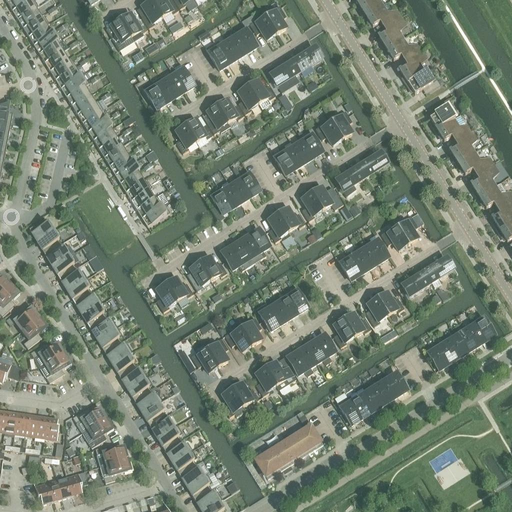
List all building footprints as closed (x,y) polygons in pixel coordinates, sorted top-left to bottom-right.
[(13,0),(7,4),(12,13),(32,0),(13,0)] [(17,21),(35,10),(35,11),(39,9),(33,0),(32,0),(12,13),(17,21)] [(152,3),(163,20),(171,15),(173,17),(179,13),(172,2),(167,5),(163,0),(157,0),(152,3)] [(194,1),(193,0),(174,0),(173,1),(180,12),(186,8),(184,6),(193,1),(194,1)] [(365,0),(366,1),(358,6),(360,9),(359,9),(363,18),(363,19),(383,7),(378,0),(365,0)] [(163,20),(152,3),(142,9),(147,17),(142,20),(149,31),(155,28),(153,25),(162,20),(162,21),(163,20)] [(381,24),(384,29),(402,18),(397,10),(387,14),(383,7),(363,19),(364,19),(370,27),(371,26),(372,29),(381,24)] [(266,19),(277,37),(286,31),(281,23),(286,20),(279,8),(273,12),(275,15),(267,20),(266,19)] [(35,10),(17,21),(23,30),(40,19),(35,11),(35,10)] [(135,45),(144,39),(143,36),(148,33),(141,22),(136,25),(130,16),(129,17),(130,17),(121,23),(121,22),(135,45)] [(28,39),(46,28),(49,26),(44,17),(40,19),(23,30),(28,39)] [(190,17),(185,20),(188,25),(193,22),(190,17)] [(384,52),(403,40),(399,34),(407,26),(402,18),(384,29),(387,34),(379,40),(381,42),(380,43),(384,52)] [(276,37),(277,37),(266,19),(257,25),(256,23),(250,26),(257,38),(262,34),(267,43),(268,42),(267,42),(276,36),(276,37)] [(111,40),(118,51),(120,54),(135,45),(121,22),(111,28),(116,36),(111,40)] [(46,28),(28,39),(34,47),(51,36),(46,28)] [(236,31),(233,33),(247,55),(257,49),(246,32),(240,36),(236,31)] [(34,47),(39,56),(57,45),(62,42),(56,33),(51,36),(34,47)] [(238,61),(247,55),(233,33),(231,35),(234,40),(227,44),(238,61)] [(163,40),(156,45),(159,50),(166,46),(163,40)] [(405,63),(407,61),(423,52),(418,44),(408,47),(403,40),(384,52),(385,53),(391,61),(392,60),(393,63),(401,58),(405,63)] [(229,67),(238,61),(227,44),(221,48),(218,43),(215,45),(229,67)] [(39,56),(44,65),(62,54),(57,45),(39,56)] [(206,50),(219,73),(229,67),(215,45),(206,50)] [(315,51),(293,65),(299,75),(321,61),(315,51)] [(423,52),(407,61),(405,63),(408,68),(400,73),(402,76),(401,77),(405,85),(405,86),(424,74),(420,67),(428,59),(423,52)] [(44,65),(50,73),(67,62),(62,54),(44,65)] [(67,62),(50,73),(55,82),(73,71),(76,69),(71,60),(67,62)] [(299,75),(293,65),(271,78),(277,89),(292,79),(298,76),(299,75)] [(76,69),(73,71),(55,82),(61,91),(82,77),(76,69)] [(230,87),(236,81),(227,70),(220,76),(230,87)] [(171,72),(185,95),(194,89),(183,72),(177,76),(174,71),(171,72)] [(185,95),(171,72),(168,74),(171,79),(165,83),(175,100),(185,95)] [(424,74),(405,86),(406,86),(412,94),(413,93),(414,96),(422,91),(426,97),(440,88),(434,79),(430,80),(425,73),(424,74)] [(84,89),(89,85),(83,76),(82,77),(61,91),(66,99),(84,88),(84,89)] [(298,76),(292,79),(296,85),(297,84),(301,81),(298,76)] [(175,100),(165,83),(162,78),(152,84),(166,106),(175,100)] [(257,84),(249,89),(248,90),(259,106),(258,106),(259,107),(259,106),(262,111),(271,105),(270,103),(275,99),(268,88),(263,92),(258,83),(257,83),(257,84)] [(314,83),(307,87),(311,93),(318,89),(314,83)] [(166,106),(152,84),(149,86),(153,91),(146,95),(157,112),(166,106)] [(84,88),(66,99),(72,108),(89,97),(84,89),(84,88)] [(250,111),(258,106),(259,106),(248,90),(249,89),(248,89),(238,95),(244,103),(238,106),(245,117),(251,114),(250,111)] [(94,105),(89,97),(72,108),(77,117),(95,106),(94,105)] [(435,133),(454,121),(454,122),(455,121),(450,114),(453,111),(454,110),(448,101),(434,110),(437,115),(429,120),(431,123),(430,124),(435,133)] [(218,109),(217,109),(227,125),(227,126),(237,120),(238,123),(244,119),(237,108),(232,111),(226,102),(226,103),(226,104),(218,109)] [(77,117),(82,125),(100,114),(100,115),(104,112),(98,103),(94,105),(95,106),(77,117)] [(13,117),(8,116),(10,105),(0,107),(0,125),(10,128),(13,117)] [(227,125),(217,109),(218,109),(217,108),(207,114),(213,122),(207,126),(214,137),(220,133),(219,131),(227,125)] [(105,123),(100,115),(100,114),(82,125),(88,134),(105,123)] [(342,142),(352,136),(347,128),(352,125),(345,114),(339,117),(341,120),(332,125),(342,142)] [(126,129),(135,124),(131,119),(123,124),(126,129)] [(105,123),(88,134),(93,142),(111,131),(111,132),(113,131),(107,121),(105,123)] [(458,128),(454,122),(454,121),(435,133),(441,141),(442,141),(444,144),(452,139),(455,144),(473,132),(469,125),(458,128)] [(186,129),(196,145),(196,146),(206,140),(207,142),(213,138),(206,127),(201,131),(195,122),(195,123),(187,128),(186,129)] [(342,142),(332,125),(332,124),(323,130),(321,128),(315,132),(322,143),(328,139),(333,148),(334,148),(333,147),(342,142)] [(0,136),(9,138),(10,128),(0,125),(0,136)] [(188,150),(196,145),(186,129),(187,128),(186,128),(176,134),(181,142),(176,145),(183,156),(189,153),(188,150)] [(99,151),(116,140),(111,132),(111,131),(93,142),(99,151)] [(473,132),(455,144),(458,149),(450,154),(452,157),(451,157),(456,166),(456,167),(475,155),(471,148),(478,140),(473,132)] [(9,138),(0,136),(0,146),(7,148),(9,138)] [(299,138),(313,161),(323,155),(312,138),(306,142),(302,137),(299,138)] [(313,161),(299,138),(296,140),(300,145),(293,149),(304,166),(313,161)] [(104,160),(122,149),(116,140),(99,151),(104,160)] [(281,150),(295,172),(304,166),(293,149),(287,153),(284,148),(281,150)] [(109,168),(127,157),(122,149),(104,160),(109,168)] [(281,150),(278,152),(281,157),(275,161),(285,178),(295,172),(281,150)] [(476,177),(479,176),(494,166),(490,158),(479,161),(475,155),(456,167),(462,175),(463,174),(465,177),(473,172),(476,177)] [(359,170),(365,180),(387,167),(381,156),(359,170)] [(127,157),(109,168),(115,177),(132,166),(127,157)] [(115,177),(120,186),(138,175),(140,174),(134,165),(132,166),(115,177)] [(494,166),(479,176),(476,177),(479,182),(471,187),(473,190),(472,191),(477,200),(496,188),(492,181),(499,173),(494,166)] [(337,184),(343,194),(346,199),(356,192),(353,188),(365,180),(359,170),(337,184)] [(143,183),(138,175),(120,186),(126,194),(143,183)] [(243,181),(240,176),(237,178),(250,200),(260,194),(249,177),(243,181)] [(237,185),(231,188),(241,205),(250,200),(237,178),(234,179),(237,185)] [(149,192),(152,190),(146,181),(143,183),(126,194),(131,203),(149,192)] [(500,186),(496,188),(477,200),(477,201),(483,208),(484,208),(486,211),(494,206),(497,211),(500,209),(511,201),(511,193),(511,192),(504,194),(500,186)] [(218,189),(221,194),(232,211),(241,205),(231,188),(224,192),(221,187),(218,189)] [(232,211),(221,194),(218,189),(215,191),(218,196),(212,200),(217,209),(219,212),(223,217),(232,211)] [(343,207),(333,191),(325,196),(321,190),(320,190),(321,191),(313,196),(312,196),(322,212),(322,213),(332,208),(334,212),(343,207)] [(149,192),(131,203),(136,212),(154,201),(154,200),(149,192)] [(312,196),(313,196),(312,195),(302,202),(307,210),(302,213),(309,224),(315,220),(314,218),(322,213),(322,212),(312,196)] [(136,212),(142,220),(163,207),(157,198),(154,200),(154,201),(136,212)] [(511,201),(500,209),(497,211),(500,216),(492,221),(494,224),(493,224),(498,233),(498,234),(511,224),(511,201)] [(64,206),(59,209),(63,216),(68,212),(64,206)] [(142,220),(147,229),(170,215),(164,206),(163,207),(142,220)] [(356,207),(349,211),(354,218),(354,219),(360,215),(359,213),(356,207)] [(279,217),(289,233),(288,234),(289,234),(298,229),(299,231),(305,227),(298,216),(293,219),(288,211),(287,211),(287,212),(279,217)] [(280,239),(288,234),(289,233),(279,217),(279,216),(269,223),(274,231),(268,234),(275,245),(281,241),(280,239)] [(395,226),(397,230),(398,230),(398,231),(408,247),(407,247),(408,248),(418,241),(413,233),(418,230),(411,219),(406,222),(404,220),(395,226)] [(37,244),(54,234),(46,221),(29,231),(37,244)] [(511,224),(498,234),(504,242),(505,241),(507,244),(511,241),(511,224)] [(398,230),(397,230),(388,235),(387,233),(381,237),(388,248),(393,245),(399,253),(400,253),(399,252),(407,247),(408,247),(398,231),(398,230)] [(249,238),(263,260),(266,258),(263,253),(270,249),(259,232),(249,238)] [(54,234),(37,244),(45,256),(62,246),(54,234)] [(313,237),(307,240),(310,245),(316,242),(313,237)] [(240,244),(254,266),(263,260),(249,238),(240,244)] [(365,244),(379,266),(388,260),(378,243),(371,247),(368,242),(365,244)] [(245,272),(254,266),(240,244),(231,249),(245,272)] [(370,271),(379,266),(365,244),(362,245),(365,251),(359,254),(370,271)] [(52,268),(69,258),(62,246),(45,256),(52,268)] [(89,246),(82,251),(89,262),(91,261),(96,258),(89,246)] [(242,273),(245,272),(231,249),(222,255),(232,273),(239,268),(242,273)] [(330,251),(321,258),(332,270),(340,263),(330,251)] [(350,253),(347,255),(361,277),(370,271),(359,254),(353,258),(350,253)] [(340,266),(351,283),(361,277),(347,255),(344,257),(347,262),(340,266)] [(52,268),(60,281),(77,270),(69,258),(52,268)] [(211,282),(210,283),(220,278),(221,280),(227,276),(220,265),(215,268),(210,259),(209,260),(209,261),(201,266),(200,266),(211,282)] [(446,261),(424,275),(431,286),(453,272),(446,261)] [(200,266),(201,266),(200,265),(190,271),(195,280),(190,283),(197,294),(203,290),(202,288),(210,283),(211,282),(200,266)] [(79,275),(77,270),(60,281),(67,293),(88,280),(83,272),(79,275)] [(409,299),(431,286),(424,275),(402,289),(409,299)] [(0,296),(10,287),(8,284),(9,283),(3,277),(0,279),(0,296)] [(92,288),(88,280),(67,293),(75,305),(92,295),(89,291),(92,288)] [(177,303),(176,304),(177,304),(186,298),(188,301),(194,297),(187,286),(181,289),(176,280),(175,281),(176,282),(167,287),(177,303)] [(177,303),(167,287),(167,286),(157,292),(162,301),(157,304),(164,315),(170,311),(168,309),(176,304),(177,303)] [(13,289),(10,287),(0,296),(0,316),(2,319),(13,309),(9,304),(14,300),(14,301),(20,295),(14,288),(13,289)] [(287,292),(285,294),(298,316),(308,310),(297,293),(291,297),(287,292)] [(289,322),(298,316),(285,294),(282,296),(285,301),(279,305),(289,322)] [(444,295),(439,298),(442,304),(450,300),(446,294),(444,295)] [(94,299),(92,295),(75,305),(82,317),(103,305),(98,297),(94,299)] [(388,318),(387,318),(388,319),(397,313),(398,315),(404,311),(397,300),(392,304),(387,295),(386,295),(386,296),(378,301),(378,302),(388,318)] [(437,297),(432,300),(435,307),(440,304),(437,297)] [(379,323),(387,318),(388,318),(378,302),(378,301),(368,307),(371,312),(366,315),(374,329),(380,326),(379,323)] [(280,328),(289,322),(279,305),(272,309),(269,304),(266,305),(280,328)] [(103,305),(82,317),(90,330),(107,319),(99,308),(103,305)] [(270,334),(280,328),(266,305),(263,307),(266,312),(260,317),(270,334)] [(15,324),(22,333),(39,320),(37,317),(38,316),(32,309),(26,314),(21,318),(18,314),(6,323),(10,328),(15,324)] [(354,339),(354,340),(363,334),(365,336),(371,332),(364,321),(359,325),(353,316),(352,316),(353,317),(344,322),(344,323),(354,339)] [(183,317),(176,322),(178,325),(185,321),(183,317)] [(109,324),(107,319),(90,330),(97,342),(118,330),(113,322),(109,324)] [(41,323),(39,320),(22,333),(29,342),(24,346),(28,351),(40,342),(36,337),(41,334),(48,329),(42,322),(41,323)] [(242,332),(252,348),(251,348),(252,349),(262,343),(257,334),(262,331),(255,320),(249,324),(250,326),(242,332)] [(474,320),(471,322),(485,344),(495,338),(484,321),(477,325),(474,320)] [(345,344),(354,339),(344,323),(344,322),(334,328),(339,336),(334,339),(341,350),(347,347),(345,344)] [(476,350),(485,344),(471,322),(468,324),(471,329),(465,333),(476,350)] [(205,328),(199,331),(203,336),(208,333),(205,328)] [(118,330),(97,342),(105,354),(122,344),(119,340),(122,338),(118,330)] [(251,348),(252,348),(242,332),(242,331),(232,337),(231,334),(225,338),(232,349),(237,346),(242,355),(243,354),(243,353),(251,348)] [(456,331),(453,333),(467,355),(476,350),(465,333),(459,337),(456,331)] [(453,340),(447,344),(458,361),(467,355),(453,333),(450,335),(453,340)] [(391,341),(387,336),(381,340),(384,345),(391,341)] [(335,354),(325,337),(315,343),(329,365),(332,364),(329,358),(335,354)] [(218,369),(218,370),(228,364),(223,356),(228,352),(221,341),(215,345),(217,347),(208,353),(218,369)] [(326,367),(329,365),(315,343),(306,349),(317,366),(323,362),(326,367)] [(448,367),(458,361),(447,344),(441,348),(437,343),(435,345),(448,367)] [(31,355),(40,370),(64,356),(62,353),(63,352),(59,344),(52,349),(47,352),(44,347),(31,355)] [(112,367),(133,354),(128,346),(124,348),(122,344),(105,354),(112,367)] [(428,356),(439,373),(448,367),(435,345),(432,347),(435,352),(428,356)] [(310,370),(317,366),(306,349),(297,355),(311,377),(314,375),(310,370)] [(209,374),(218,369),(208,353),(208,352),(199,358),(197,355),(191,359),(198,370),(203,367),(209,376),(210,375),(209,374)] [(133,354),(112,367),(120,379),(137,369),(129,357),(133,355),(133,354)] [(311,377),(297,355),(287,361),(298,378),(305,374),(308,379),(311,377)] [(66,359),(64,356),(40,370),(50,386),(62,378),(59,373),(64,370),(65,370),(72,366),(67,358),(66,359)] [(196,372),(189,361),(184,364),(190,375),(196,372)] [(20,384),(22,371),(11,367),(11,368),(0,363),(0,384),(3,385),(5,379),(20,384)] [(266,371),(276,388),(279,392),(288,387),(287,385),(293,381),(286,370),(281,373),(275,365),(275,366),(267,371),(266,371)] [(127,391),(147,379),(147,378),(144,381),(137,369),(120,379),(127,391)] [(267,393),(276,388),(266,371),(267,371),(266,370),(256,377),(261,385),(256,388),(263,399),(269,395),(267,393)] [(384,377),(397,399),(407,393),(396,376),(390,380),(387,375),(384,377)] [(384,384),(378,387),(388,404),(397,399),(384,377),(381,378),(384,384)] [(147,379),(127,391),(135,403),(151,393),(149,389),(152,387),(147,379)] [(241,387),(233,392),(243,409),(252,404),(253,406),(259,402),(252,391),(247,394),(242,386),(241,386),(241,387)] [(379,410),(388,404),(378,387),(371,391),(368,386),(365,388),(379,410)] [(301,388),(296,391),(300,399),(305,396),(301,388)] [(366,395),(359,399),(370,416),(379,410),(365,388),(362,390),(366,395)] [(228,406),(222,409),(229,420),(235,416),(237,419),(246,414),(243,409),(233,392),(233,391),(223,398),(228,406)] [(142,416),(162,403),(158,395),(154,397),(151,393),(135,403),(142,416)] [(361,422),(370,416),(359,399),(353,403),(350,398),(347,400),(361,422)] [(347,400),(337,405),(351,428),(361,422),(347,400)] [(268,402),(264,404),(268,411),(272,409),(268,402)] [(162,403),(142,416),(150,428),(166,418),(159,406),(163,404),(162,403)] [(89,417),(86,412),(73,420),(76,426),(82,422),(88,432),(106,421),(104,418),(105,417),(101,409),(94,414),(89,417)] [(302,414),(297,416),(304,427),(308,424),(302,414)] [(15,436),(17,418),(7,416),(4,435),(15,436)] [(25,438),(27,419),(17,418),(15,436),(25,438)] [(157,440),(177,428),(174,430),(166,418),(150,428),(157,440)] [(35,439),(37,420),(27,419),(25,438),(35,439)] [(45,441),(47,422),(37,420),(35,439),(45,441)] [(106,421),(88,432),(82,435),(92,451),(104,443),(101,438),(107,435),(114,431),(109,423),(108,424),(106,421)] [(47,422),(45,441),(57,443),(59,430),(57,430),(58,423),(47,422)] [(165,452),(181,442),(179,438),(182,436),(177,428),(157,440),(165,452)] [(261,459),(256,463),(259,468),(263,475),(268,482),(284,472),(285,474),(290,471),(289,469),(305,459),(300,452),(318,440),(311,428),(290,441),(261,459)] [(181,442),(165,452),(172,465),(192,452),(188,444),(184,447),(181,442)] [(96,452),(101,469),(127,461),(126,457),(127,457),(125,448),(117,451),(111,453),(110,447),(96,452)] [(196,467),(194,462),(197,460),(192,452),(172,465),(180,477),(196,467)] [(101,469),(104,480),(106,486),(120,482),(118,476),(124,474),(124,475),(132,472),(129,464),(128,464),(127,461),(101,469)] [(180,477),(187,489),(204,479),(196,467),(180,477)] [(67,480),(72,498),(82,495),(80,489),(88,486),(85,474),(78,476),(78,477),(67,480)] [(204,479),(187,489),(195,502),(211,491),(220,486),(212,474),(204,479)] [(136,476),(121,479),(123,489),(127,488),(128,490),(141,488),(139,480),(137,480),(136,476)] [(57,483),(62,501),(72,498),(67,480),(57,483)] [(47,486),(53,504),(62,501),(57,483),(47,486)] [(96,483),(88,485),(90,491),(98,489),(96,483)] [(47,486),(35,489),(38,501),(40,501),(42,507),(53,504),(47,486)] [(211,491),(195,502),(200,511),(205,511),(222,501),(218,494),(214,496),(211,491)] [(223,502),(222,501),(205,511),(224,511),(219,504),(223,502)]
